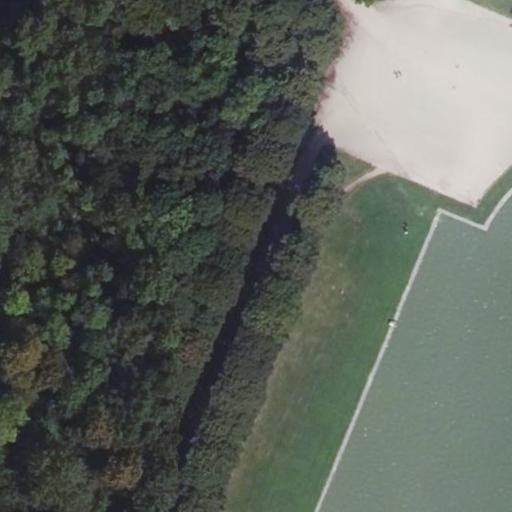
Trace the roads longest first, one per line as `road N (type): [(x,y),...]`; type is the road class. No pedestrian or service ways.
road 1 (track): [(413,97),(316,112),(154,511)]
road 2 (track): [(511,93),(413,97),(345,0)]
